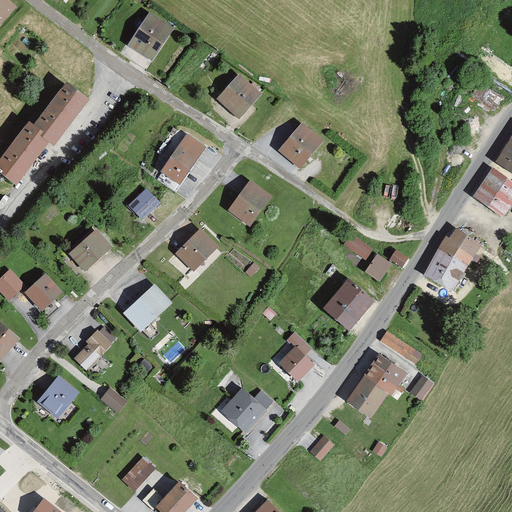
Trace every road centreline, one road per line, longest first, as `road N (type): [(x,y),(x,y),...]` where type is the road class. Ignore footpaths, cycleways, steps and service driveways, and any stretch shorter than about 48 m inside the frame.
road 1 (secondary): [(220,511),(380,321),(511,120)]
road 2 (residential): [(240,147),(53,336),(0,406)]
road 3 (residential): [(122,65),(0,227)]
road 4 (residential): [(122,65),(240,147)]
road 5 (residential): [(240,147),(359,227)]
